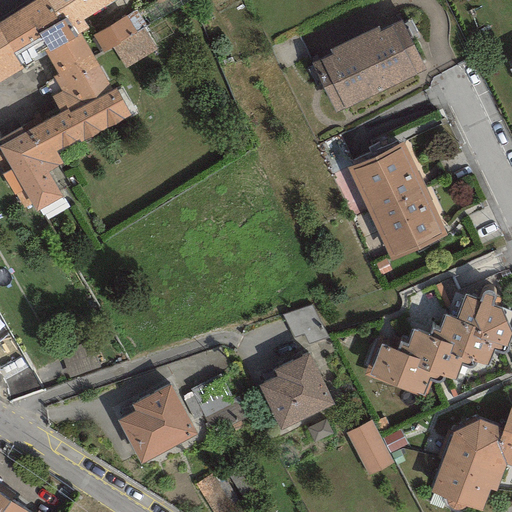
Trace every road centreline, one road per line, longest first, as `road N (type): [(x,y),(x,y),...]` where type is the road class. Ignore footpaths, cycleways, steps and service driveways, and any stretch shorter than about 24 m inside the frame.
road 1 (unknown): [(292,348),(279,339),(246,344),(19,426)]
road 2 (residential): [(0,416),(154,511)]
road 3 (residential): [(511,212),(452,83)]
